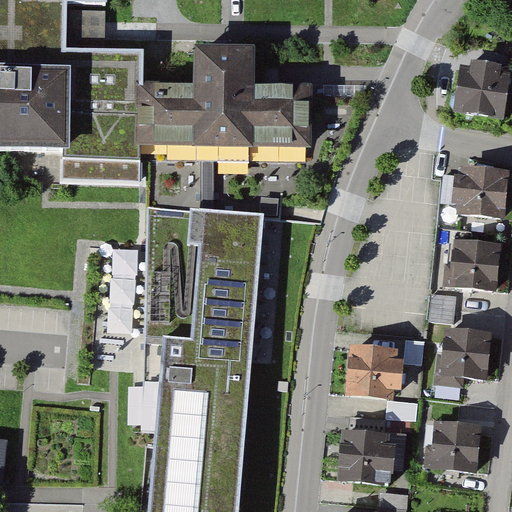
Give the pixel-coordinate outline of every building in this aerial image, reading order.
[(102,21),(102,0),(0,0),(0,152),(61,153),(61,189),(138,190),(138,154),(193,155),(193,165),(253,167),(253,156),(319,156),(319,80),(254,79),(254,46),(193,46),(193,81),(154,80),(154,22),(102,21)] [(511,88),(511,72),(465,64),(454,118),(504,127),(511,88)] [(511,207),(511,172),(461,167),(455,222),(510,227),(511,207)] [(235,511),(261,220),(200,214),(189,345),(162,341),(145,511),(235,511)] [(503,250),(451,242),(444,293),(496,300),(503,250)] [(115,250),(115,276),(140,276),(140,250),(115,250)] [(137,305),(137,278),(113,278),(113,305),(137,305)] [(438,293),(431,321),(454,326),(461,298),(438,293)] [(110,310),(110,336),(134,336),(134,310),(110,310)] [(497,340),(445,335),(440,387),(492,392),(497,340)] [(409,340),(409,364),(424,364),(424,341),(409,340)] [(404,358),(346,353),(342,400),(400,405),(404,358)] [(109,412),(39,407),(33,475),(104,481),(109,412)] [(481,434),(432,430),(428,480),(477,484),(481,434)] [(402,440),(340,434),(335,485),(397,492),(402,440)]
